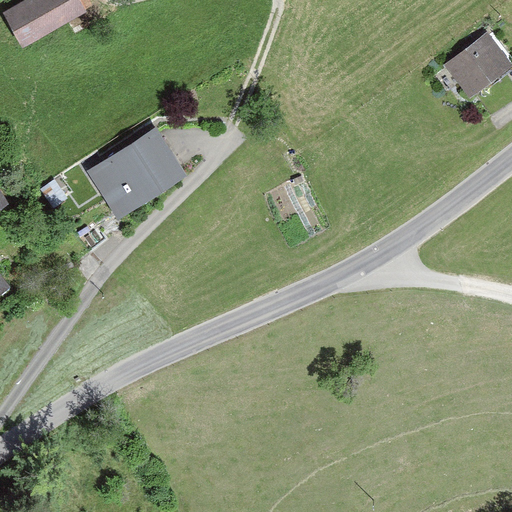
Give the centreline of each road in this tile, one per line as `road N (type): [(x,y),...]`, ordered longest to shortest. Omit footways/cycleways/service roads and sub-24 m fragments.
road 1 (tertiary): [(0,450),(109,382),(367,261),(511,157)]
road 2 (track): [(0,411),(107,268),(214,156),(280,0)]
